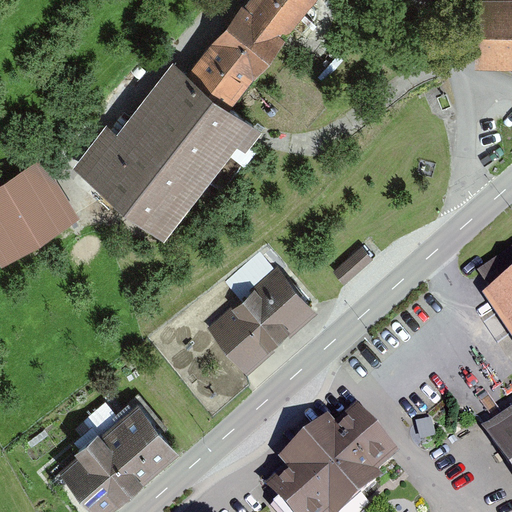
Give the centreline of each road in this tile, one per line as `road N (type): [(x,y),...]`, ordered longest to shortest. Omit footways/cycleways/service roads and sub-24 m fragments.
road 1 (tertiary): [(140,511),(483,209)]
road 2 (track): [(273,140),(313,145),(459,55)]
road 3 (unclassified): [(483,209),(465,183),(463,159),(473,84)]
